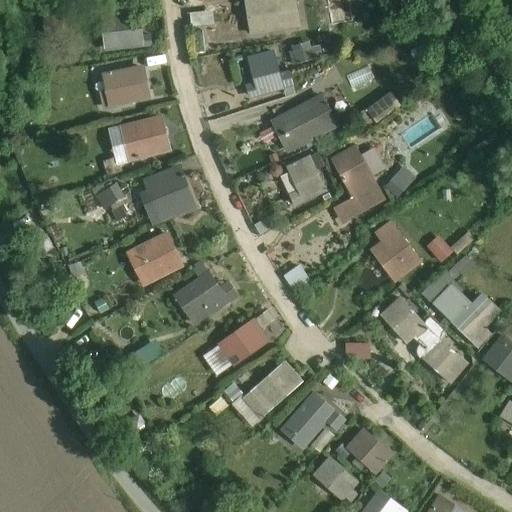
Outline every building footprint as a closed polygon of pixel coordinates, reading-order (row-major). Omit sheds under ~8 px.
[(295,0),(259,0),(246,2),(251,34),(287,28),(283,5),(296,3),(295,0)] [(210,9),(190,11),(191,25),(212,23),(210,9)] [(140,12),(109,15),(112,50),(151,45),(150,36),(143,37),(140,12)] [(296,63),(313,57),(307,40),(290,46),(296,63)] [(250,97),(283,88),(274,53),(250,59),(257,84),(248,87),(250,97)] [(148,64),(116,71),(122,106),(155,100),(148,64)] [(307,104),(280,118),(296,149),(337,127),(332,117),(318,124),(307,104)] [(160,153),(151,120),(132,125),(134,133),(122,136),(129,161),(160,153)] [(348,221),(379,204),(348,150),(332,159),(354,198),(340,206),(348,221)] [(326,191),(310,158),(294,166),(305,189),(290,196),(295,206),(326,191)] [(403,165),(384,184),(395,196),(415,177),(403,165)] [(168,172),(149,180),(163,212),(174,208),(177,215),(195,207),(182,176),(171,180),(168,172)] [(116,182),(95,195),(102,206),(123,193),(116,182)] [(384,243),(398,233),(391,223),(377,234),(384,243)] [(420,262),(398,233),(384,243),(377,248),(400,278),(420,262)] [(182,266),(166,234),(135,250),(152,282),(182,266)] [(437,234),(426,245),(437,256),(448,246),(437,234)] [(291,289),(307,281),(299,265),(283,273),(291,289)] [(209,273),(182,291),(202,320),(237,296),(229,283),(220,289),(209,273)] [(478,349),(492,335),(447,292),(433,305),(478,349)] [(414,337),(425,326),(401,299),(388,311),(412,338),(414,337)] [(254,322),(220,346),(234,365),(268,342),(254,322)] [(433,333),(425,326),(414,337),(421,344),(433,333)] [(440,340),(433,333),(421,344),(429,352),(440,340)] [(467,363),(440,340),(429,352),(428,353),(455,377),(467,363)] [(484,361),(511,382),(511,350),(499,341),(484,361)] [(346,356),(368,355),(368,343),(346,344),(346,356)] [(285,363),(245,398),(252,407),(258,401),(264,407),(298,378),(285,363)] [(315,394),(287,425),(308,443),(327,422),(336,430),(345,420),(315,394)] [(387,460),(360,436),(348,450),(375,474),(387,460)] [(357,483),(330,459),(318,473),(351,502),(356,495),(351,490),(357,483)] [(406,511),(379,492),(364,511),(406,511)] [(465,511),(440,496),(429,511),(465,511)]
